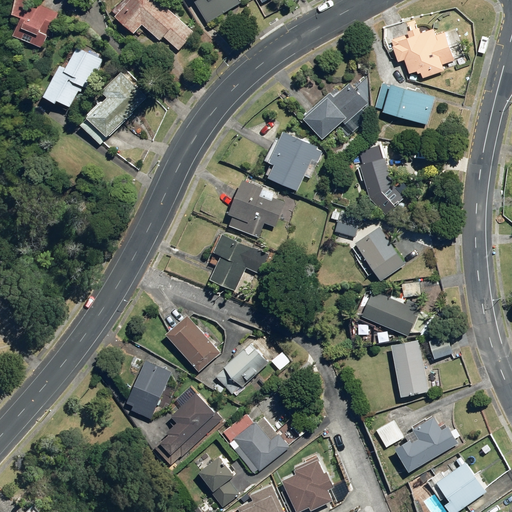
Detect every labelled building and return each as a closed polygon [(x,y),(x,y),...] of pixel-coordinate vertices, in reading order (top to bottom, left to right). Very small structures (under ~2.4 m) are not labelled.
[(17,0),(16,12),(26,14),(17,33),(46,47),(63,12),(36,0),(17,0)] [(178,52),(198,31),(165,0),(128,0),(119,10),(140,31),(148,23),(178,52)] [(199,0),(212,22),(244,4),(241,0),(199,0)] [(439,33),(437,26),(425,30),(424,25),(413,28),(414,33),(397,39),(404,59),(410,57),(415,72),(424,69),(426,74),(448,66),(447,62),(459,59),(449,30),(439,33)] [(66,62),(51,92),(77,105),(86,86),(93,89),(109,57),(82,45),(72,65),(66,62)] [(95,116),(114,134),(154,95),(128,70),(110,88),(116,95),(95,116)] [(384,85),(376,110),(428,127),(438,98),(396,84),(394,89),(384,85)] [(305,118),(323,138),(342,120),(345,124),(367,103),(350,85),(336,97),(332,93),(305,118)] [(267,177),(299,193),(320,148),(284,131),(268,164),(272,166),(267,177)] [(403,199),(394,188),(383,145),(358,151),(370,198),(384,215),(403,199)] [(290,197),(250,177),(234,208),(239,211),(233,223),(261,237),(269,220),(277,224),(290,197)] [(358,237),(365,213),(346,207),(345,212),(337,210),(335,216),(341,218),(337,230),(358,237)] [(384,224),(360,240),(385,277),(409,262),(384,224)] [(271,253),(227,231),(218,249),(227,253),(216,275),(238,287),(249,265),(262,272),(271,253)] [(418,311),(375,290),(363,317),(406,337),(418,311)] [(204,369),(226,351),(194,311),(172,329),(204,369)] [(452,333),(432,337),(437,357),(457,352),(452,333)] [(422,338),(396,343),(406,393),(432,388),(422,338)] [(256,341),(221,374),(239,393),(274,360),(256,341)] [(293,359),(286,351),(275,360),(283,368),(293,359)] [(130,406),(155,416),(175,369),(151,358),(130,406)] [(166,436),(178,448),(221,409),(202,388),(177,411),(184,419),(166,436)] [(302,415),(291,423),(300,436),(312,427),(302,415)] [(397,447),(410,470),(457,444),(447,427),(442,430),(434,416),(414,427),(419,435),(397,447)] [(260,419),(237,435),(262,468),(293,446),(283,432),(274,438),(260,419)] [(394,420),(377,431),(387,447),(404,436),(394,420)] [(202,470),(226,504),(243,492),(232,478),(240,472),(227,453),(202,470)] [(325,474),(318,458),(294,469),(297,476),(283,482),(296,511),(298,511),(310,507),(312,510),(331,501),(327,491),(334,488),(327,473),(325,474)] [(456,511),(484,494),(465,465),(438,482),(451,503),(446,506),(449,511),(456,511)] [(238,511),(284,511),(272,486),(250,495),(253,502),(237,509),(238,511)]
